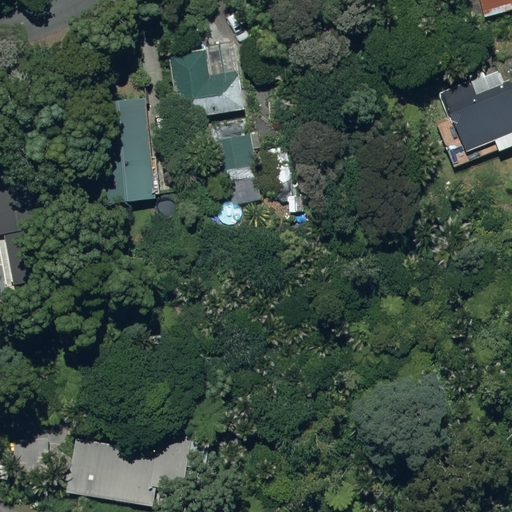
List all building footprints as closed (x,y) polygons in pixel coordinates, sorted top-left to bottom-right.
[(511,0),(479,0),(484,18),(511,10),(511,0)] [(168,54),(178,122),(246,112),(235,44),(168,54)] [(494,143),(498,154),(511,148),(511,86),(510,81),(502,84),(498,73),(443,93),(466,153),(494,143)] [(103,211),(130,208),(130,207),(156,204),(142,101),(115,104),(115,105),(89,108),(103,211)] [(273,106),(252,110),(261,150),(281,146),(273,106)] [(209,143),(216,184),(258,178),(251,135),(209,143)] [(59,287),(38,172),(0,179),(0,246),(9,296),(59,287)] [(256,179),(226,184),(230,206),(260,201),(256,179)] [(189,199),(191,214),(208,212),(206,197),(189,199)] [(206,497),(215,439),(159,431),(157,442),(133,438),(132,448),(64,438),(56,493),(149,507),(152,489),(206,497)] [(5,483),(35,482),(34,473),(46,472),(46,438),(18,438),(18,450),(4,451),(5,483)]
